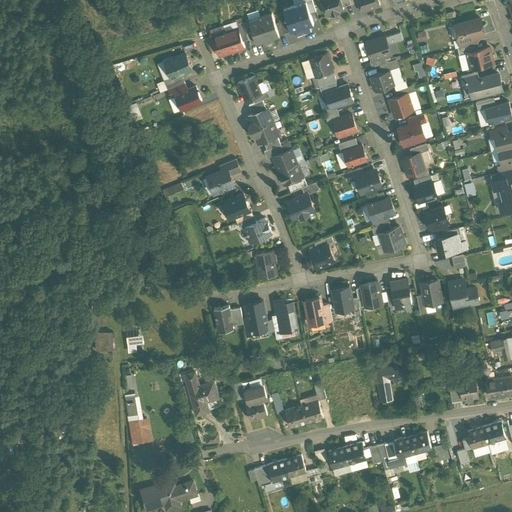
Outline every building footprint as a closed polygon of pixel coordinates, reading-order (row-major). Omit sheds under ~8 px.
[(311,0),(305,0),(306,1),(310,13),(316,11),(311,0)] [(340,0),(321,0),(326,14),(331,13),(332,14),(339,12),(338,10),(343,9),(343,6),(340,0)] [(358,0),(362,11),(380,5),(378,0),(358,0)] [(306,1),(295,4),(304,34),(311,32),(309,25),(313,23),(310,13),(306,1)] [(295,4),(283,8),(287,20),(291,31),(296,29),(298,36),(304,34),(295,4)] [(272,12),(260,16),(270,45),(276,43),(274,36),(279,35),(276,23),(272,12)] [(260,16),(249,19),(253,31),(256,42),(262,41),(264,47),(270,45),(260,16)] [(481,18),(457,23),(459,33),(457,36),(459,40),(474,37),(485,34),(481,18)] [(287,20),(281,22),(285,33),(291,31),(287,20)] [(243,21),(237,23),(238,27),(243,41),(249,38),(247,33),(243,21)] [(281,22),(276,23),(279,35),(285,33),(281,22)] [(238,27),(225,31),(232,52),(245,47),(243,41),(238,27)] [(418,30),(420,40),(428,38),(425,28),(418,30)] [(225,31),(212,35),(217,48),(219,56),(232,52),(225,31)] [(253,31),(247,33),(249,38),(251,44),(256,42),(253,31)] [(388,44),(403,39),(400,32),(385,37),(388,44)] [(212,35),(207,37),(211,50),(217,48),(212,35)] [(385,36),(366,42),(372,60),(385,56),(391,54),(388,44),(385,37),(385,36)] [(474,37),(459,40),(460,47),(475,43),(476,43),(474,37)] [(460,47),(458,48),(459,54),(467,52),(476,49),(475,43),(460,47)] [(476,49),(467,52),(471,67),(493,62),(489,46),(476,49)] [(185,52),(165,60),(172,76),(172,77),(181,73),(192,69),(185,52)] [(327,52),(310,57),(316,76),(333,70),(327,52)] [(372,60),(370,61),(372,66),(379,64),(387,61),(385,56),(372,60)] [(387,61),(379,64),(382,72),(389,69),(399,66),(396,58),(387,61)] [(382,72),(371,76),(376,90),(394,84),(389,69),(382,72)] [(333,70),(316,76),(319,86),(336,80),(333,70)] [(477,71),(461,76),(462,82),(471,80),(470,80),(479,78),(477,71)] [(181,73),(172,77),(172,76),(164,79),(168,88),(185,81),(181,73)] [(479,78),(470,80),(471,80),(474,95),(502,88),(498,73),(479,78)] [(261,93),(254,75),(238,82),(245,99),(252,97),(262,93),(261,93)] [(471,80),(462,82),(466,97),(474,95),(471,80)] [(185,81),(168,88),(171,96),(176,94),(176,93),(187,89),(185,81)] [(348,83),(325,91),(331,107),(353,100),(348,83)] [(413,84),(396,90),(398,96),(407,93),(415,90),(413,84)] [(187,89),(176,93),(176,94),(182,108),(202,100),(196,85),(187,89)] [(434,99),(445,97),(443,88),(433,89),(434,99)] [(262,93),(252,97),(255,102),(262,99),(270,96),(267,90),(261,93),(262,93)] [(398,96),(389,99),(395,116),(413,109),(407,93),(398,96)] [(485,107),(495,104),(494,97),(477,101),(479,109),(485,107)] [(255,102),(249,105),(252,114),(266,108),(262,99),(255,102)] [(485,107),(489,123),(511,117),(511,110),(510,101),(495,104),(485,107)] [(252,114),(247,116),(250,123),(249,125),(251,130),(273,120),(268,108),(266,108),(252,114)] [(338,111),(326,115),(327,121),(333,119),(340,117),(338,111)] [(423,112),(408,118),(410,123),(419,120),(420,122),(426,121),(423,112)] [(340,117),(333,119),(339,136),(357,130),(352,113),(340,117)] [(273,120),(251,130),(253,134),(255,135),(258,142),(263,140),(277,134),(278,133),(273,120)] [(410,123),(398,127),(404,144),(425,137),(420,122),(419,120),(410,123)] [(506,124),(489,129),(491,136),(495,136),(495,135),(508,131),(506,124)] [(511,130),(508,131),(495,135),(495,136),(498,149),(511,145),(511,130)] [(277,134),(263,140),(267,149),(281,143),(277,134)] [(355,137),(338,143),(341,151),(344,151),(344,150),(358,145),(355,137)] [(267,149),(264,150),(267,157),(273,155),(283,151),(281,143),(267,149)] [(427,143),(410,149),(412,154),(419,152),(429,149),(427,143)] [(358,145),(344,150),(344,151),(349,165),(367,159),(362,144),(358,145)] [(511,145),(498,149),(501,162),(502,163),(511,160),(511,145)] [(283,151),(273,155),(279,170),(297,163),(297,162),(291,148),(283,151)] [(412,154),(402,157),(408,174),(425,169),(419,152),(412,154)] [(241,169),(236,157),(220,164),(222,170),(228,167),(230,173),(241,169)] [(511,160),(502,163),(501,162),(497,163),(499,171),(511,167),(511,160)] [(297,163),(279,170),(278,170),(284,184),(287,182),(304,176),(298,162),(297,162),(297,163)] [(222,170),(207,176),(214,192),(234,184),(233,180),(229,178),(228,174),(230,173),(228,167),(222,170)] [(362,167),(346,172),(349,180),(356,177),(355,175),(363,172),(362,167)] [(511,167),(499,171),(490,173),(491,178),(506,174),(508,179),(511,178),(511,183),(511,167)] [(363,172),(355,175),(356,177),(361,192),(381,185),(382,185),(378,174),(377,174),(377,173),(373,172),(372,169),(363,172)] [(491,178),(491,177),(493,188),(501,186),(503,199),(497,200),(500,210),(511,207),(511,183),(511,178),(508,179),(506,174),(491,178)] [(304,176),(287,182),(291,191),(302,187),(307,184),(304,176)] [(433,180),(414,187),(419,201),(437,195),(433,180)] [(307,184),(302,187),(305,194),(308,193),(319,188),(316,181),(307,184)] [(243,193),(223,202),(230,218),(235,216),(250,210),(250,209),(243,193)] [(305,194),(287,201),(293,217),(300,214),(301,216),(309,213),(308,211),(315,208),(308,193),(305,194)] [(390,197),(368,204),(373,219),(387,215),(393,213),(394,210),(390,197)] [(443,206),(425,212),(430,227),(447,221),(448,220),(443,206)] [(250,210),(235,216),(237,222),(254,215),(251,209),(250,209),(250,210)] [(254,215),(237,222),(240,228),(244,226),(256,221),(254,215)] [(387,215),(373,219),(372,219),(374,226),(389,221),(387,215)] [(256,221),(244,226),(250,242),(272,233),(270,228),(271,228),(268,222),(267,222),(265,217),(256,221)] [(374,226),(372,227),(374,234),(379,232),(391,228),(389,221),(374,226)] [(447,221),(430,227),(432,233),(442,230),(449,229),(447,221)] [(391,228),(379,232),(385,249),(405,242),(399,225),(391,228)] [(449,229),(442,230),(443,236),(458,233),(458,234),(461,233),(459,226),(449,229)] [(509,230),(500,233),(501,239),(510,237),(509,230)] [(436,238),(440,253),(467,246),(465,240),(460,242),(458,234),(458,233),(443,236),(436,238)] [(331,235),(315,242),(317,247),(328,243),(333,240),(331,235)] [(328,243),(317,247),(310,250),(317,267),(334,260),(328,243)] [(275,250),(255,254),(259,277),(277,273),(275,261),(277,261),(275,250)] [(464,254),(452,256),(454,267),(466,265),(464,254)] [(476,272),(466,273),(467,284),(478,282),(476,272)] [(407,278),(391,281),(391,285),(395,303),(396,307),(404,305),(404,302),(412,300),(410,291),(407,278)] [(437,278),(422,281),(424,293),(426,303),(441,300),(437,278)] [(464,278),(450,280),(454,304),(478,299),(475,286),(466,288),(464,278)] [(380,291),(378,280),(361,283),(362,286),(365,304),(382,301),(380,291)] [(349,285),(332,288),(337,310),(354,307),(352,297),(349,285)] [(395,303),(391,285),(385,286),(386,290),(388,300),(389,304),(395,303)] [(362,286),(356,288),(358,296),(359,305),(365,304),(362,286)] [(424,293),(417,294),(420,312),(427,310),(426,303),(424,293)] [(358,296),(352,297),(354,307),(355,315),(361,314),(359,305),(358,296)] [(318,297),(305,299),(309,322),(324,319),(325,319),(322,303),(321,299),(318,297)] [(282,298),(275,299),(280,326),(281,331),(297,328),(292,302),(283,304),(282,298)] [(249,316),(252,330),(268,327),(266,318),(263,300),(246,303),(249,316)] [(329,302),(322,303),(325,319),(324,319),(325,321),(332,319),(329,302)] [(229,304),(214,307),(218,330),(234,327),(233,324),(230,308),(229,304)] [(240,306),(230,308),(233,324),(243,322),(242,317),(240,306)] [(252,333),(252,330),(249,316),(242,317),(243,322),(246,335),(252,333)] [(266,318),(268,327),(268,330),(275,329),(275,327),(273,317),(266,318)] [(110,351),(108,331),(92,333),(94,353),(110,351)] [(125,335),(127,351),(137,350),(136,341),(142,340),(141,334),(125,335)] [(511,334),(491,339),(493,350),(503,349),(505,358),(511,357),(509,348),(511,347),(511,334)] [(402,364),(375,369),(381,401),(392,399),(389,378),(404,375),(402,364)] [(195,370),(184,373),(189,387),(199,384),(195,370)] [(210,372),(204,374),(206,381),(199,384),(189,387),(196,412),(206,409),(203,400),(219,395),(214,379),(212,380),(210,372)] [(511,375),(511,373),(487,376),(487,379),(488,389),(489,395),(511,391),(511,375)] [(476,375),(459,378),(462,396),(479,394),(476,375)] [(241,384),(234,386),(237,400),(245,398),(241,384)] [(322,384),(315,386),(318,396),(319,396),(320,400),(326,398),(322,384)] [(263,387),(245,392),(248,401),(249,401),(250,402),(262,399),(263,400),(266,398),(263,387)] [(278,393),(271,395),(277,414),(283,412),(278,393)] [(420,393),(413,395),(415,409),(423,407),(420,393)] [(129,419),(141,416),(136,394),(124,396),(129,419)] [(250,402),(245,404),(250,420),(267,415),(263,400),(262,399),(250,402)] [(318,400),(302,405),(306,421),(323,417),(318,400)] [(302,405),(285,410),(290,426),(306,421),(302,405)] [(141,416),(129,419),(133,441),(150,438),(146,417),(141,418),(141,416)] [(501,419),(485,424),(489,440),(503,436),(506,435),(501,419)] [(485,424),(468,428),(473,445),(489,440),(485,424)] [(432,446),(427,430),(411,435),(415,451),(425,448),(432,446)] [(218,432),(206,433),(207,441),(219,440),(218,432)] [(473,445),(469,432),(462,435),(465,447),(473,445)] [(411,435),(385,442),(390,458),(415,451),(411,435)] [(489,440),(491,446),(505,442),(503,436),(489,440)] [(361,441),(345,446),(350,462),(366,457),(361,441)] [(390,458),(385,442),(378,444),(382,459),(385,468),(392,466),(390,458)] [(444,442),(435,445),(438,458),(448,456),(444,442)] [(378,444),(370,446),(374,461),(382,459),(378,444)] [(345,446),(328,450),(333,467),(350,462),(345,446)] [(464,446),(457,448),(461,461),(467,459),(464,446)] [(425,448),(415,451),(417,458),(427,455),(425,448)] [(301,454),(285,459),(290,475),(306,470),(301,454)] [(285,459),(268,463),(272,476),(273,480),(282,477),(290,475),(285,459)] [(268,463),(254,467),(257,477),(258,480),(272,476),(268,463)] [(318,465),(308,468),(311,480),(316,479),(317,481),(322,480),(318,465)] [(254,467),(248,469),(251,479),(257,477),(254,467)] [(290,475),(282,477),(284,485),(292,482),(290,475)] [(164,484),(160,485),(165,501),(167,507),(180,503),(179,497),(197,492),(193,479),(185,481),(171,485),(171,482),(164,484)] [(398,479),(390,481),(394,497),(402,495),(398,479)] [(163,481),(140,487),(145,504),(148,506),(165,501),(160,485),(164,484),(163,481)] [(394,502),(380,505),(381,511),(385,511),(396,509),(394,502)] [(121,508),(121,511),(124,511),(124,503),(115,504),(115,508),(121,508)]
